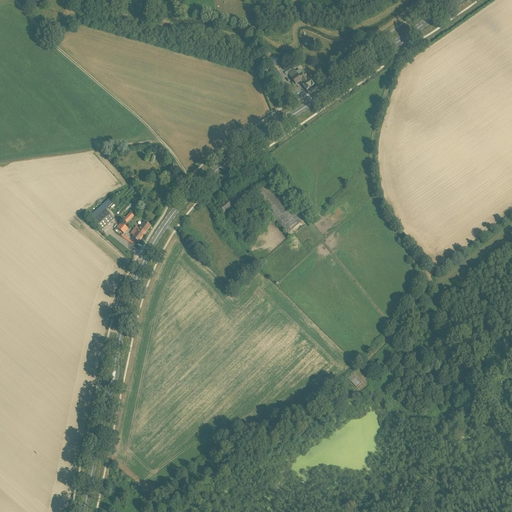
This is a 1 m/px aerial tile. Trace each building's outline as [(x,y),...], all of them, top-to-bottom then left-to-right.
[(279,61),(275,55),(268,60),(272,66),(279,61)] [(280,76),(277,69),(272,72),(276,79),(278,77),(281,76),(280,76)] [(299,82),(306,91),(314,85),(309,79),(308,79),(307,79),(300,69),(296,72),(294,70),(288,74),(291,79),(296,84),(299,82)] [(253,190),(247,182),(242,186),(224,202),(225,202),(219,207),(224,213),(229,208),(231,209),(249,194),(248,194),(253,190)] [(255,195),(285,230),(284,231),(287,234),(301,223),(267,184),(255,195)] [(307,221),(310,219),(302,210),(303,209),(301,207),(298,210),(307,221)] [(106,210),(103,212),(93,221),(94,221),(102,230),(112,222),(114,219),(106,210)] [(123,220),(127,223),(135,216),(130,212),(123,220)] [(240,229),(231,218),(225,223),(234,233),(240,229)] [(139,242),(151,226),(144,221),(139,229),(136,226),(130,234),(133,236),(132,238),(139,242)] [(124,233),(127,229),(121,223),(117,228),(124,233)] [(151,270),(154,264),(147,260),(144,266),(151,270)] [(352,373),(346,379),(355,389),(361,383),(352,373)]
